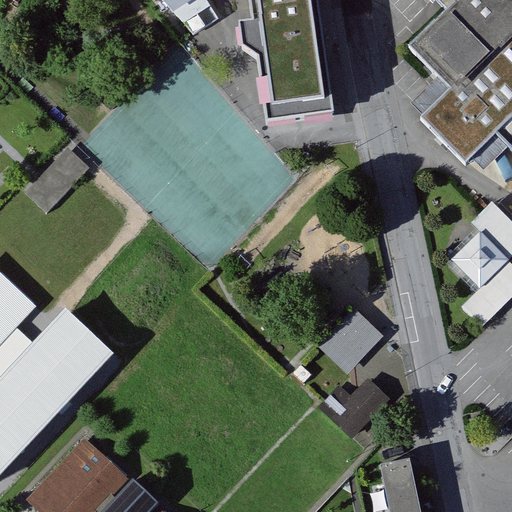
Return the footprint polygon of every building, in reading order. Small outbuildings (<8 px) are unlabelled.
[(223,20),(210,0),(163,0),(198,36),(223,20)] [(255,0),(272,126),(337,118),(321,0),(255,0)] [(511,0),(455,0),(450,6),(455,11),(421,48),(463,85),(429,122),(474,164),(511,122),(511,0)] [(25,190),(46,212),(91,168),(69,146),(25,190)] [(472,232),(477,237),(452,261),(480,289),(458,311),(480,334),(511,301),(511,264),(505,257),(511,249),(511,229),(493,210),(472,232)] [(382,336),(356,312),(320,350),(346,374),(382,336)] [(394,401),(370,380),(341,413),(366,434),(394,401)] [(163,511),(89,443),(33,503),(42,511),(163,511)] [(423,511),(414,464),(384,469),(392,511),(423,511)]
